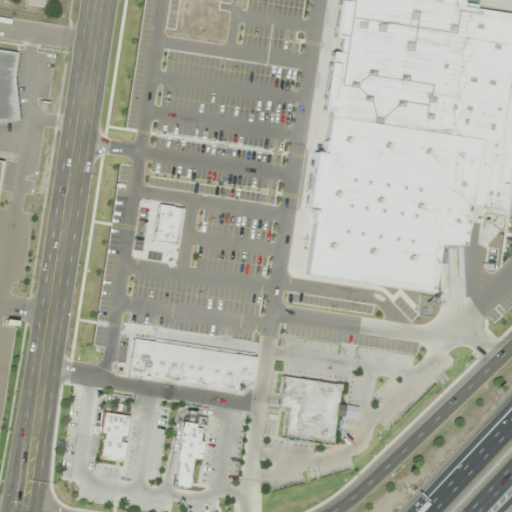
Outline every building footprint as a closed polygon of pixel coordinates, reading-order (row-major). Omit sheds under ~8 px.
[(46,9),(47,0),(27,0),(26,6),(46,9)] [(461,0),(461,4),(511,11),(511,142),(501,213),(469,208),(463,247),(438,247),(430,293),(304,274),(311,223),(308,223),(310,210),(304,209),(312,154),(319,155),(321,141),(323,141),(328,111),(319,110),(328,49),(335,51),(337,39),(329,38),(334,0),(461,0)] [(0,122),(18,122),(14,49),(0,50),(0,122)] [(130,338),(253,357),(250,376),(249,376),(248,381),(235,379),(233,390),(125,374),(128,356),(126,355),(128,340),(130,340),(130,338)] [(279,375),(340,384),(337,404),(342,405),(340,417),(334,416),(330,444),(279,436),(283,409),(275,407),(279,375)] [(101,411),(127,415),(123,438),(118,437),(118,442),(123,443),(120,463),(97,459),(100,439),(101,440),(102,435),(97,434),(101,411)] [(167,448),(169,424),(94,418),(93,435),(102,436),(102,443),(167,448)] [(180,422),(194,424),(194,428),(200,429),(198,441),(201,442),(198,461),(191,459),(186,489),(171,487),(175,462),(174,461),(180,422)]
